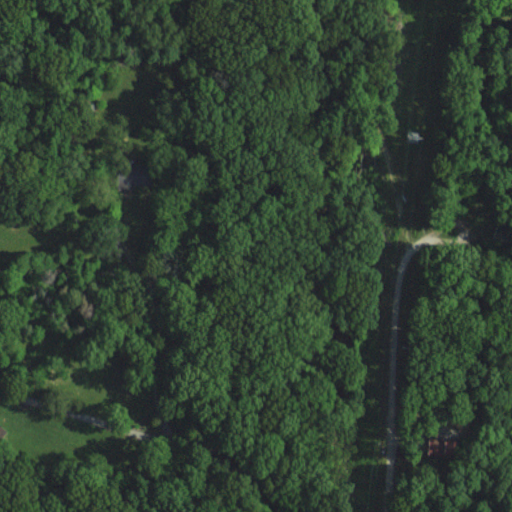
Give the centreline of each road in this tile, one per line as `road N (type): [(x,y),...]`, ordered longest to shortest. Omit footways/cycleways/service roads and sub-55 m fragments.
road 1 (residential): [(0,233),(108,245),(132,294),(138,357),(164,415),(252,511)]
road 2 (residential): [(108,245),(108,3)]
road 3 (residential): [(164,415),(0,414)]
